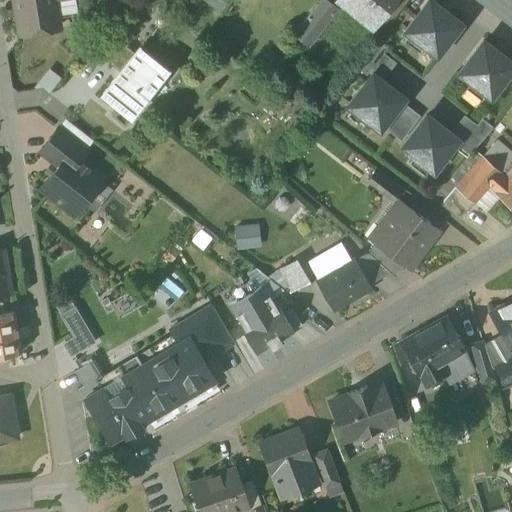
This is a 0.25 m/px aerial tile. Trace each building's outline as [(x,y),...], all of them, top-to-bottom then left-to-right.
[(12,0),(19,39),(57,33),(53,3),(72,0),(71,0),(12,0)] [(386,0),(334,0),(367,25),(386,0)] [(457,25),(424,0),(400,30),(432,56),(457,25)] [(134,41),(91,93),(123,118),(166,66),(134,41)] [(508,68),(475,43),(450,75),(482,101),(508,68)] [(398,99),(367,75),(340,108),(371,133),(398,99)] [(461,112),(448,131),(472,148),(486,129),(461,112)] [(453,141),(422,115),(395,148),(426,174),(453,141)] [(84,153),(52,128),(31,154),(48,167),(31,188),(67,217),(95,182),(74,165),(84,153)] [(511,163),(500,177),(475,156),(450,186),(468,202),(483,185),(511,209),(511,163)] [(389,194),(359,233),(413,274),(443,235),(389,194)] [(257,224),(232,224),(232,246),(257,246),(257,224)] [(341,239),(300,263),(332,317),(373,295),(341,239)] [(0,248),(0,295),(10,294),(3,248),(0,248)] [(259,278),(213,307),(247,360),(292,331),(259,278)] [(511,358),(511,288),(482,305),(511,358)] [(94,345),(71,305),(55,314),(69,337),(56,345),(65,361),(94,345)] [(3,313),(0,313),(0,359),(6,359),(5,354),(20,351),(13,312),(3,313)] [(444,314),(387,343),(415,399),(445,384),(435,364),(462,350),(444,314)] [(79,398),(103,440),(208,381),(184,338),(79,398)] [(383,377),(318,400),(336,451),(401,427),(383,377)] [(9,391),(0,392),(0,442),(18,439),(9,391)] [(299,418),(245,439),(271,507),(325,486),(299,418)] [(250,511),(235,467),(177,487),(185,511),(250,511)]
